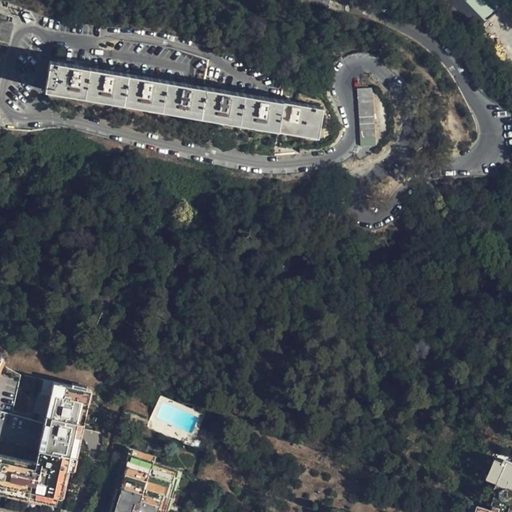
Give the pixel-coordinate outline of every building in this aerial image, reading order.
[(288,0),(289,0),(327,9),(328,0),(288,0)] [(429,0),(440,7),(444,3),(472,32),(503,4),(499,0),(429,0)] [(0,34),(8,36),(10,27),(0,25),(0,34)] [(315,136),(320,107),(278,99),(242,94),(199,86),(151,79),(67,64),(48,61),(44,79),(43,90),(77,96),(115,102),(151,109),(191,115),(246,125),(285,132),(315,136)] [(358,125),(359,146),(375,146),(373,127),(371,88),(356,90),(357,105),(358,125)] [(47,411),(52,380),(42,379),(37,410),(47,411)] [(73,469),(77,455),(83,431),(94,388),(83,386),(58,380),(50,409),(43,435),(38,459),(5,451),(0,449),(0,487),(13,491),(56,502),(58,496),(61,496),(64,486),(68,467),(73,469)] [(153,468),(154,461),(128,453),(120,478),(113,500),(109,511),(164,511),(168,499),(176,475),(153,468)] [(477,493),(511,503),(511,472),(506,471),(505,474),(485,468),(477,493)]
